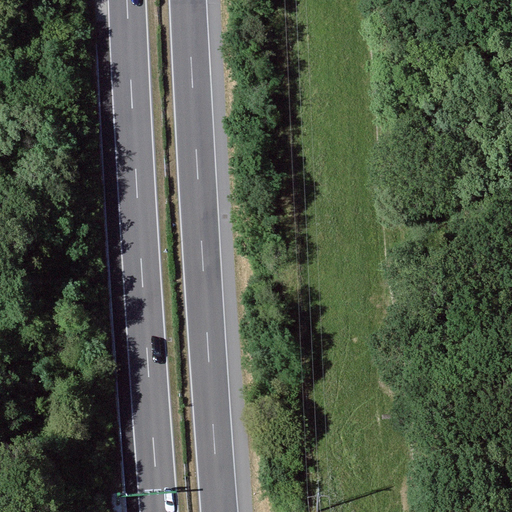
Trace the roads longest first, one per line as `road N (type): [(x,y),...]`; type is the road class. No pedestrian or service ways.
road 1 (motorway): [(127,0),(159,511)]
road 2 (motorway): [(220,511),(188,0)]
